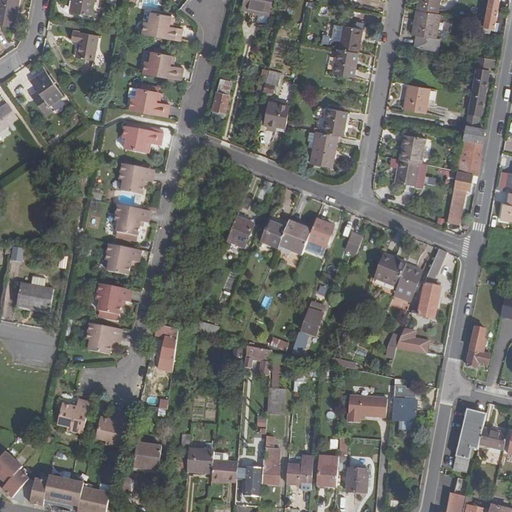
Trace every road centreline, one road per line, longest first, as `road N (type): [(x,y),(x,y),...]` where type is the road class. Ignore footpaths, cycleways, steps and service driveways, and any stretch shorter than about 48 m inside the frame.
road 1 (residential): [(124,388),(181,138)]
road 2 (residential): [(395,0),(354,208)]
road 3 (residential): [(474,254),(511,48)]
road 4 (residential): [(181,138),(354,208)]
road 5 (residential): [(448,385),(474,254)]
road 6 (residential): [(181,138),(210,8)]
road 7 (residential): [(354,208),(474,254)]
road 8 (residential): [(426,511),(448,385)]
